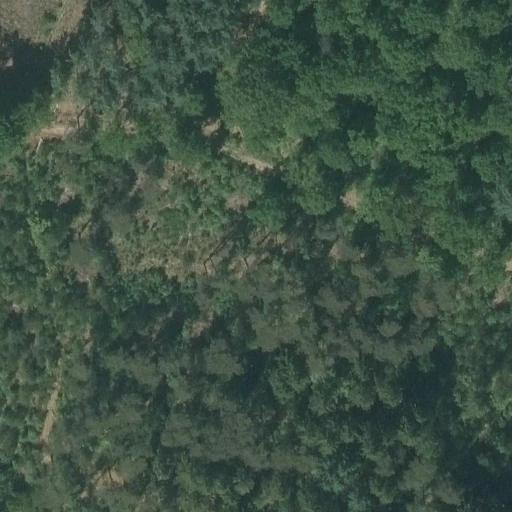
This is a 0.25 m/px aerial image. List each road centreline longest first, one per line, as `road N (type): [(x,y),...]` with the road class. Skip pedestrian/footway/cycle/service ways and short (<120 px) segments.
road 1 (track): [(0,122),(56,133),(170,131),(511,268)]
road 2 (track): [(67,0),(24,102),(21,209),(54,327),(43,511)]
road 3 (track): [(267,0),(201,143)]
